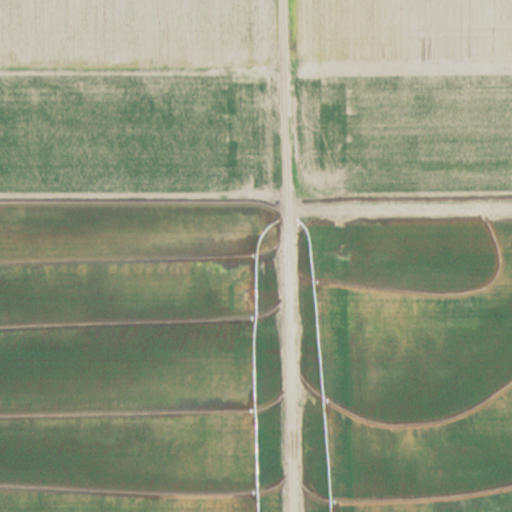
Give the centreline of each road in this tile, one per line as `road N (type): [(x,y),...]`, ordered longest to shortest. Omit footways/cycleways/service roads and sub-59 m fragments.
road 1 (track): [(511,212),(0,219)]
road 2 (track): [(290,214),(291,511)]
road 3 (residential): [(284,0),(290,214)]
